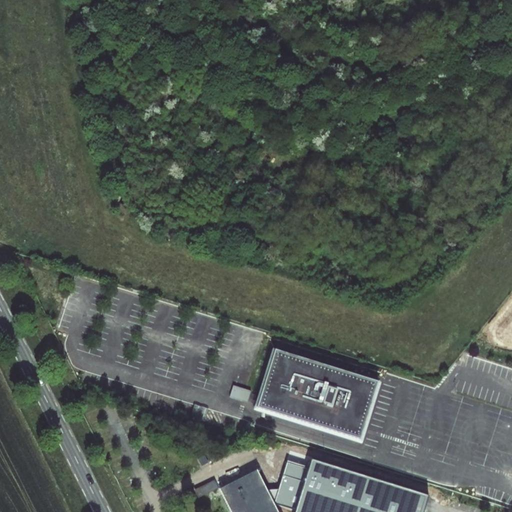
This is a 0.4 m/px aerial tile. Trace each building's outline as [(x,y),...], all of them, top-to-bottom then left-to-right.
[(276,354),(257,412),(360,445),(379,388),(276,354)] [(248,406),(252,395),(234,389),(231,400),(248,406)] [(282,493),(268,489),(277,507),(291,511),(428,511),(432,502),(316,464),(313,471),(291,464),(282,493)] [(268,489),(260,474),(223,492),(233,511),(279,511),(277,507),(268,489)] [(198,497),(217,487),(214,480),(195,490),(198,497)]
